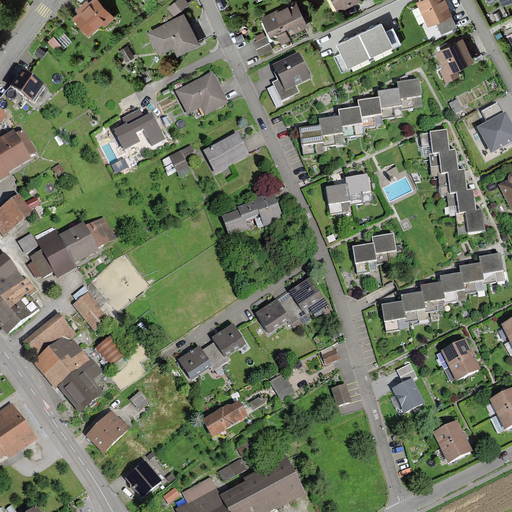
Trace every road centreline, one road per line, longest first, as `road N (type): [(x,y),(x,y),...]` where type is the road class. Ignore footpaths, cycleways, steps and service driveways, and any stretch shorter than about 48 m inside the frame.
road 1 (residential): [(206,0),(322,251),(402,510)]
road 2 (tertiary): [(114,511),(0,345)]
road 3 (residential): [(511,454),(402,510)]
